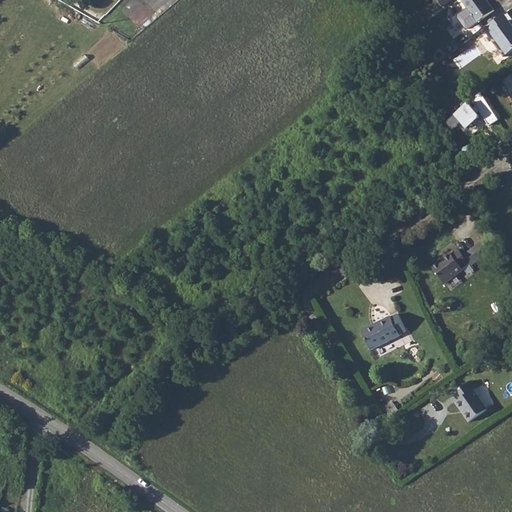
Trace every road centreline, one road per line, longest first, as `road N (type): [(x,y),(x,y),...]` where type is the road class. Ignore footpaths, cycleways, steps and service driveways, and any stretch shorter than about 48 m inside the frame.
road 1 (track): [(511,147),(288,290)]
road 2 (secondary): [(44,420),(178,511)]
